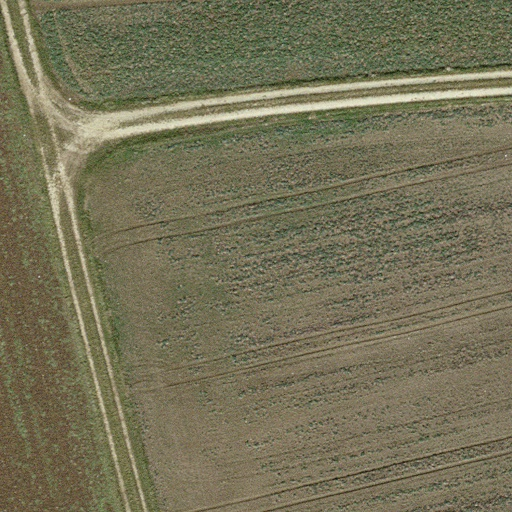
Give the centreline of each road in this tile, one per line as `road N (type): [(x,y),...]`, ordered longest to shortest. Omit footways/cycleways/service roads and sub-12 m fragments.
road 1 (track): [(141,511),(15,0)]
road 2 (track): [(511,79),(48,133)]
